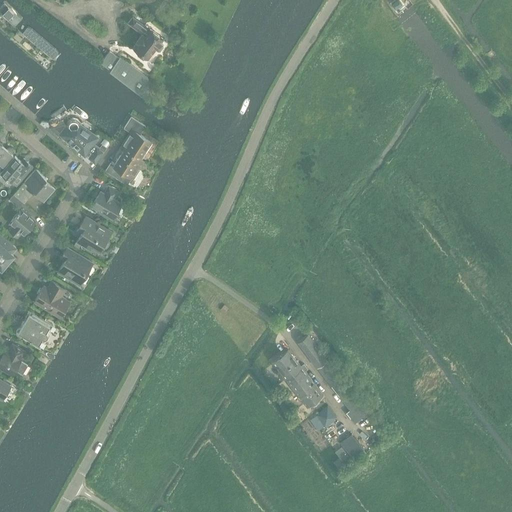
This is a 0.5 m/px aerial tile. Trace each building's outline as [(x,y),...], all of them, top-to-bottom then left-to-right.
[(391,7),(394,11),(402,5),(399,1),(391,7)] [(0,12),(16,28),(25,19),(6,2),(0,7),(0,12)] [(162,45),(163,43),(161,42),(164,38),(148,26),(147,27),(133,16),(128,23),(141,33),(136,41),(136,42),(132,48),(148,59),(156,48),(158,49),(160,49),(162,45)] [(61,54),(28,26),(22,33),(56,61),(61,54)] [(105,58),(101,63),(110,70),(119,59),(109,51),(105,58)] [(121,56),(110,70),(138,90),(148,76),(121,56)] [(139,158),(144,150),(146,151),(152,142),(140,134),(145,126),(131,117),(124,128),(131,132),(121,147),(124,149),(139,158)] [(96,138),(97,137),(79,125),(78,123),(77,122),(75,120),(73,120),(71,121),(69,123),(68,124),(68,126),(61,134),(84,154),(88,149),(92,152),(88,158),(95,163),(103,152),(96,147),(94,150),(90,147),(92,143),(94,143),(95,141),(96,139),(96,138)] [(6,148),(0,142),(0,168),(13,154),(13,153),(14,152),(14,151),(14,150),(13,149),(12,148),(11,147),(10,147),(9,147),(8,147),(7,147),(7,148),(6,148)] [(143,160),(139,158),(124,149),(114,165),(111,163),(106,170),(127,184),(132,177),(133,178),(139,170),(137,169),(143,160)] [(16,185),(33,166),(24,158),(21,161),(15,156),(1,172),(16,185)] [(46,178),(43,175),(35,168),(13,194),(24,203),(33,193),(44,202),(55,189),(44,180),(46,178)] [(100,191),(91,206),(103,213),(102,214),(108,218),(109,217),(111,218),(115,211),(119,213),(124,205),(113,199),(118,191),(108,185),(104,193),(100,191)] [(19,208),(24,203),(13,194),(9,199),(19,208)] [(24,233),(35,220),(21,209),(10,222),(14,225),(10,230),(17,236),(21,231),(24,233)] [(100,251),(111,231),(86,216),(76,231),(81,233),(76,241),(90,249),(92,246),(100,251)] [(11,253),(16,248),(0,235),(0,268),(1,269),(13,255),(11,253)] [(58,272),(79,285),(93,262),(67,247),(61,257),(65,260),(58,272)] [(70,301),(66,299),(62,296),(66,289),(51,281),(47,287),(44,285),(34,302),(60,318),(70,301)] [(224,305),(219,311),(223,314),(228,308),(224,305)] [(16,330),(16,331),(16,332),(16,333),(16,334),(17,335),(18,335),(19,336),(20,336),(24,336),(31,340),(29,342),(39,348),(43,341),(45,340),(47,339),(49,336),(49,334),(49,331),(53,325),(28,310),(23,322),(24,322),(20,328),(19,328),(18,328),(17,329),(16,330)] [(296,340),(297,341),(297,342),(316,368),(317,368),(350,412),(348,414),(354,422),(371,409),(364,400),(360,403),(307,334),(302,338),(301,336),(296,340)] [(27,364),(21,360),(21,359),(20,359),(25,351),(12,343),(7,351),(6,350),(0,360),(0,366),(12,374),(15,370),(22,374),(27,365),(26,365),(27,364)] [(288,349),(272,361),(279,371),(278,371),(278,375),(280,378),(284,378),(285,377),(307,407),(323,394),(305,371),(308,369),(304,364),(301,366),(288,349)] [(0,397),(2,399),(11,385),(0,378),(0,397)] [(325,426),(336,417),(327,405),(316,414),(325,426)] [(318,430),(310,418),(302,424),(307,431),(306,432),(309,436),(310,435),(310,436),(318,430)] [(351,435),(340,443),(351,459),(363,450),(351,435)]
